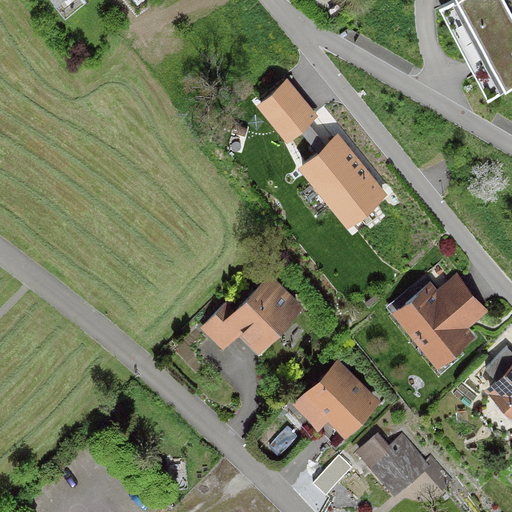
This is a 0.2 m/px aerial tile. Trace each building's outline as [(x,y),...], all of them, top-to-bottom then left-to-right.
[(55,0),(56,1),(51,4),(63,18),(84,1),(83,0),(55,0)] [(446,0),(436,6),(447,26),(465,17),(492,68),(475,78),(486,99),(511,84),(511,20),(501,0),(446,0)] [(315,109),(287,74),(260,95),(287,130),(315,109)] [(348,216),(383,187),(338,130),(302,158),(348,216)] [(466,167),(454,152),(444,160),(456,175),(466,167)] [(221,346),(240,327),(258,345),(295,307),(265,277),(231,312),(223,303),(201,326),(210,335),(221,346)] [(458,325),(435,296),(425,285),(395,309),(437,361),(468,337),(458,325)] [(511,411),(511,352),(505,346),(491,359),(483,367),(496,379),(487,387),(511,411)] [(371,399),(336,365),(306,394),(341,429),(371,399)] [(385,449),(373,435),(357,449),(391,489),(420,465),(423,463),(399,436),(385,449)]
